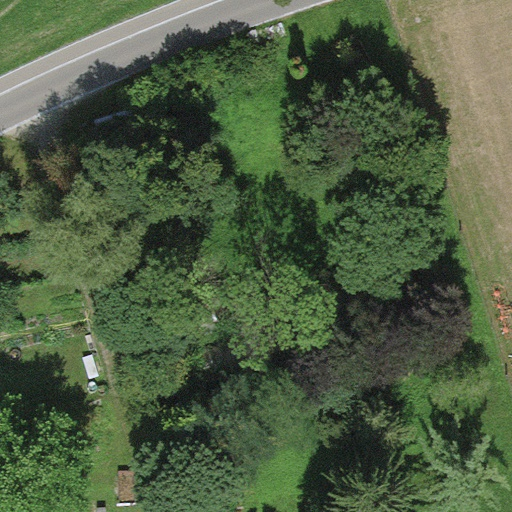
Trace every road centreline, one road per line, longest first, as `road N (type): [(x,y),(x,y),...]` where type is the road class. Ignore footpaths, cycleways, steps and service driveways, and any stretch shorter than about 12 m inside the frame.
road 1 (track): [(361,0),(506,441),(498,493),(468,511)]
road 2 (residential): [(0,116),(150,46),(280,0)]
